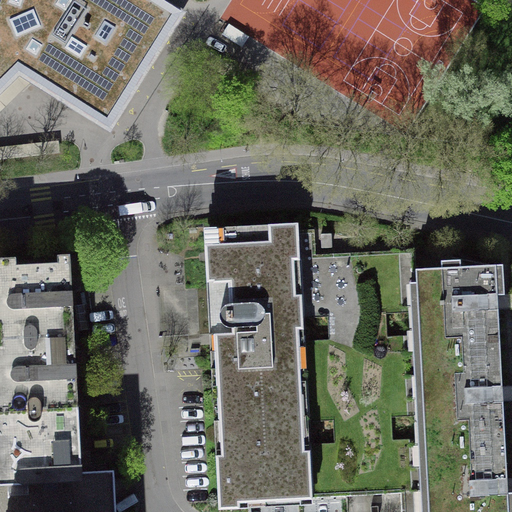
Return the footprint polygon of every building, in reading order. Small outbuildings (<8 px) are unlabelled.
[(0,0),(0,85),(18,68),(108,124),(177,14),(154,0),(0,0)] [(313,230),(211,235),(216,322),(225,501),(370,494),(357,253),(315,255),(313,230)] [(414,250),(357,253),(370,494),(401,492),(402,511),(511,511),(511,491),(508,492),(507,478),(503,399),(498,312),(497,295),(504,295),(503,265),(460,267),(460,260),(441,261),(441,268),(415,270),(414,250)] [(0,338),(66,335),(65,306),(72,306),(72,299),(72,292),(64,292),(63,263),(0,266),(0,338)] [(68,364),(66,335),(0,338),(0,410),(70,407),(69,378),(76,378),(76,371),(75,364),(68,364)] [(0,511),(108,511),(107,477),(82,478),(81,465),(73,465),(72,436),(70,407),(0,410),(0,511)]
